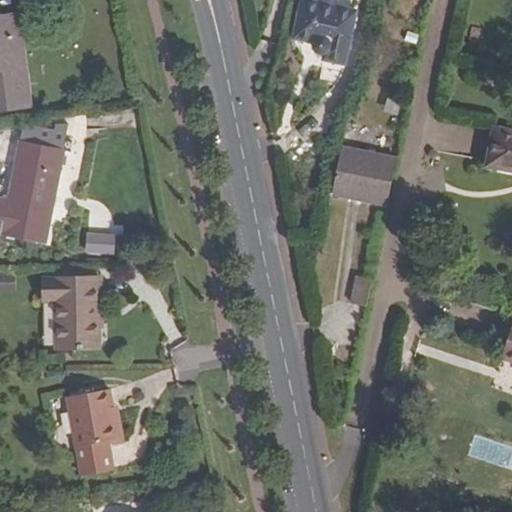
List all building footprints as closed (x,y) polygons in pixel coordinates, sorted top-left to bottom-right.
[(349,71),(359,17),(304,6),(296,45),(315,49),(316,55),(322,61),(327,62),(327,66),(349,71)] [(0,110),(28,107),(16,16),(0,18),(0,110)] [(20,142),(8,200),(6,211),(0,210),(0,233),(44,242),(68,123),(56,121),(54,126),(39,126),(36,145),(20,142)] [(39,126),(23,124),(20,142),(36,145),(39,126)] [(511,131),(493,127),(484,168),(511,173),(511,131)] [(342,149),(331,197),(388,208),(398,160),(342,149)] [(0,210),(6,211),(8,200),(0,198),(0,210)] [(367,310),(373,281),(357,277),(352,307),(367,310)] [(89,281),(58,282),(45,282),(46,305),(57,305),(58,352),(102,351),(100,315),(104,315),(103,297),(101,297),(100,281),(89,281)] [(511,328),(501,359),(511,362),(511,328)] [(75,451),(117,445),(110,396),(67,403),(75,451)]
